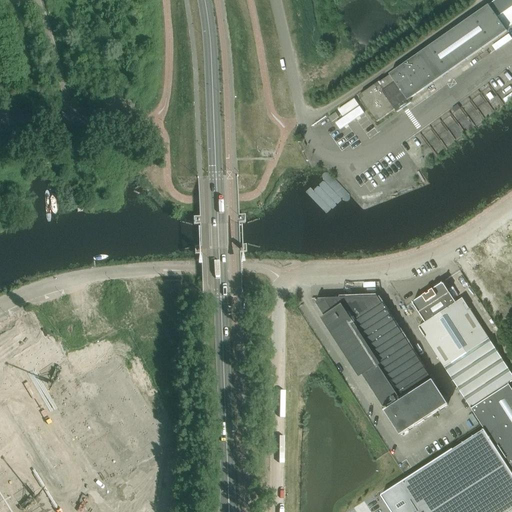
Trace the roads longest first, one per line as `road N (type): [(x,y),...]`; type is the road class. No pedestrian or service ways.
road 1 (secondary): [(218,176),(229,511)]
road 2 (unclassified): [(0,306),(47,286),(122,272),(267,269),(286,281)]
road 3 (unclassified): [(286,281),(304,270),(421,254),(511,201)]
road 4 (unclassified): [(277,511),(277,298),(286,281)]
road 5 (secondary): [(218,176),(203,0)]
